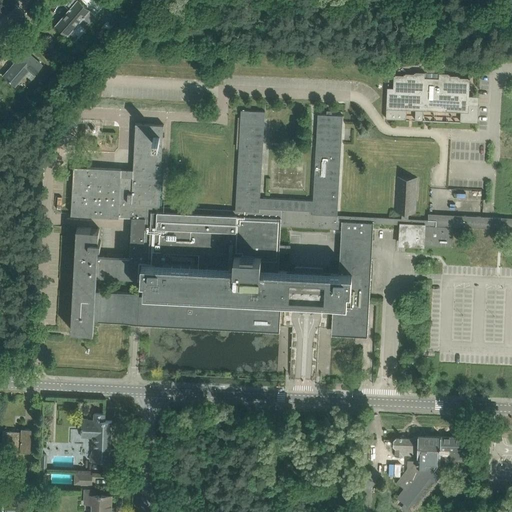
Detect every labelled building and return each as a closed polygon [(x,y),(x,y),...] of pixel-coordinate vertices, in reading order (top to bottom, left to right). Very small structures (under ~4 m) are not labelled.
[(96,15),(89,9),(78,0),(63,0),(62,2),(70,9),(56,25),(68,35),(79,22),(86,27),(96,15)] [(118,22),(114,19),(110,24),(114,28),(118,22)] [(42,65),(30,54),(22,48),(14,57),(19,61),(13,68),(11,67),(3,76),(15,86),(29,69),(34,74),(42,65)] [(387,108),(386,118),(407,119),(407,109),(416,110),(415,120),(424,120),(425,110),(427,110),(434,110),(461,112),(461,122),(478,123),(479,104),(478,104),(473,104),(473,96),(470,96),(470,78),(460,78),(460,76),(450,76),(450,74),(440,74),(440,73),(439,73),(439,79),(438,79),(426,78),(425,78),(425,72),(425,73),(415,72),(414,74),(404,74),(404,76),(394,75),(394,88),(389,88),(389,84),(388,84),(388,98),(387,98),(387,108)] [(10,114),(5,109),(0,114),(0,115),(4,119),(10,114)] [(334,302),(332,333),(368,334),(369,303),(371,264),(338,262),(338,273),(322,272),(323,267),(295,265),(294,271),(278,270),(279,251),(284,251),(284,244),(280,244),(281,226),(340,229),(340,239),(372,241),(373,222),(401,224),(402,218),(337,215),(343,115),(317,114),(313,201),(260,198),(265,111),(240,110),(235,209),(159,205),(164,124),(135,122),(133,169),(74,166),(72,213),(119,216),(119,215),(132,216),(130,258),(104,256),(104,246),(99,246),(99,245),(101,246),(102,240),(99,240),(100,228),(77,227),(77,228),(78,228),(73,329),(72,329),(72,330),(94,331),(95,320),(280,330),(281,299),(308,301),(334,302)] [(300,187),(301,163),(271,162),(271,187),(300,187)] [(397,177),(395,211),(402,212),(402,218),(401,224),(401,236),(406,236),(406,243),(406,244),(407,244),(422,245),(423,245),(431,245),(431,246),(432,246),(432,245),(452,246),(451,247),(453,247),(453,246),(452,246),(453,227),(454,227),(461,227),(511,229),(511,224),(502,224),(502,217),(488,217),(485,216),(428,214),(428,219),(408,218),(409,212),(415,212),(417,178),(397,177)] [(91,460),(105,461),(115,461),(116,449),(111,449),(112,420),(105,420),(106,413),(95,413),(94,420),(88,420),(88,418),(82,418),(82,428),(82,437),(93,437),(93,453),(91,453),(91,460)] [(19,454),(19,451),(29,452),(31,429),(21,428),(20,432),(2,430),(2,437),(1,437),(1,438),(2,438),(1,446),(3,446),(3,454),(19,454)] [(398,497),(399,498),(395,503),(407,511),(411,511),(439,475),(434,471),(440,462),(440,458),(465,460),(465,449),(467,449),(467,447),(468,437),(418,435),(418,436),(414,436),(414,438),(405,437),(405,436),(402,436),(402,435),(401,435),(401,437),(396,437),(394,439),(393,445),(396,448),(395,456),(403,457),(404,455),(413,456),(414,452),(417,452),(417,460),(408,460),(407,467),(397,482),(405,488),(398,497)] [(359,452),(359,460),(366,461),(367,444),(375,444),(376,439),(360,438),(359,452)] [(92,484),(92,473),(75,472),(75,483),(92,484)] [(387,494),(388,489),(384,485),(380,488),(379,492),(383,495),(387,494)] [(95,490),(85,490),(85,503),(93,503),(92,511),(110,511),(112,495),(94,494),(95,490)]
